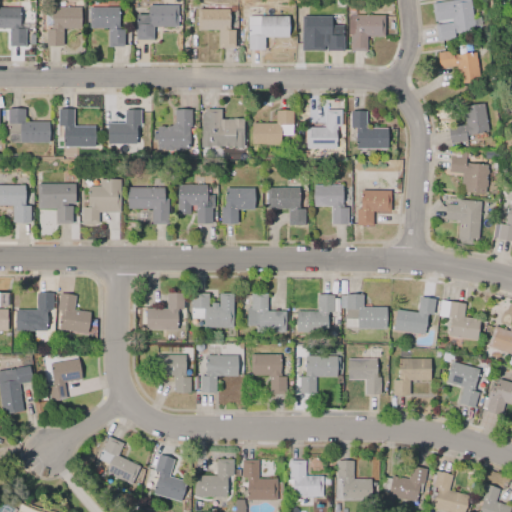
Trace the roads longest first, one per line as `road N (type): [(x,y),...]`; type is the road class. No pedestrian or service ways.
road 1 (residential): [(511,457),(407,429),(155,425),(124,399),(116,375),(116,260)]
road 2 (residential): [(511,278),(382,258),(0,258)]
road 3 (residential): [(390,78),(0,74)]
road 4 (residential): [(408,260),(417,133),(390,78)]
